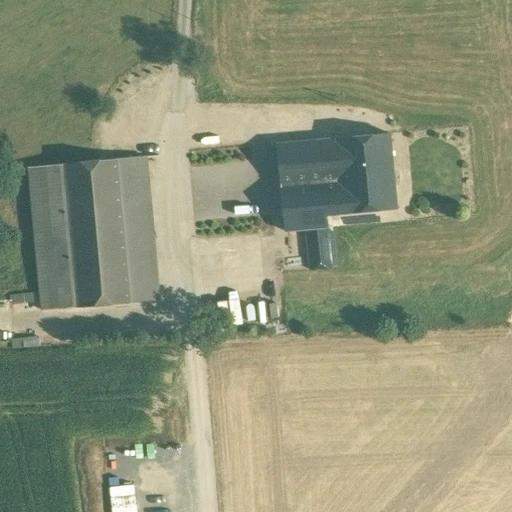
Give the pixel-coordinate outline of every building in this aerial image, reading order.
[(390,135),(321,141),(327,216),(397,210),(390,135)] [(321,141),(279,145),(286,231),(306,230),(328,228),(327,216),(321,141)] [(146,156),(119,158),(120,172),(147,170),(146,156)] [(119,158),(30,166),(43,310),(131,302),(130,286),(123,200),(120,172),(119,158)] [(147,170),(120,172),(123,200),(150,198),(147,170)] [(150,198),(123,200),(130,286),(157,283),(150,198)] [(328,228),(306,230),(310,270),(332,268),(328,228)] [(157,283),(130,286),(131,302),(158,300),(157,283)]
